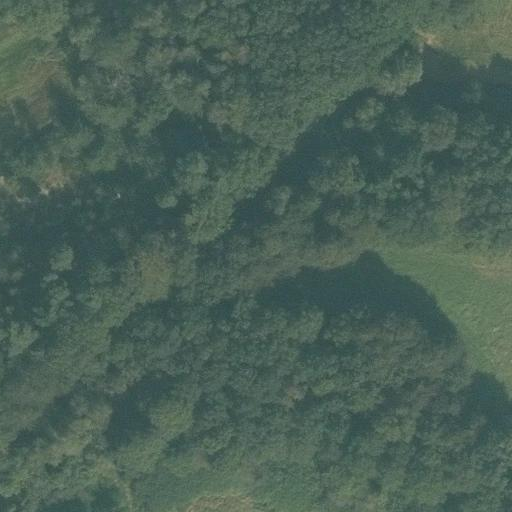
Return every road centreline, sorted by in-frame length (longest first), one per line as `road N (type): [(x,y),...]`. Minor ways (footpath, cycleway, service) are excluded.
road 1 (unclassified): [(0,458),(425,0)]
road 2 (track): [(511,511),(498,492),(85,365)]
